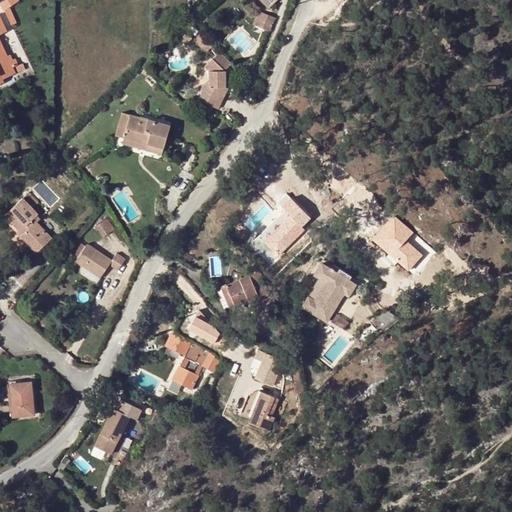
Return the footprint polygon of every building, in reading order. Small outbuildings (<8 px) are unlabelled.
[(20,0),(19,0),(1,0),(0,1),(0,4),(4,10),(9,7),(20,0)] [(9,7),(4,10),(7,18),(12,16),(9,7)] [(261,11),(255,25),(270,32),(276,17),(261,11)] [(11,25),(16,23),(12,16),(7,18),(11,25)] [(0,81),(2,81),(2,79),(15,73),(13,67),(18,64),(15,59),(12,60),(10,55),(7,56),(0,39),(0,33),(6,31),(0,17),(0,81)] [(188,31),(181,37),(186,43),(193,36),(188,31)] [(214,44),(202,32),(196,38),(197,42),(204,49),(208,50),(214,44)] [(233,64),(220,50),(205,65),(204,81),(200,86),(199,99),(216,109),(227,88),(225,87),(225,71),(233,64)] [(115,135),(123,137),(130,115),(121,112),(115,135)] [(130,115),(123,137),(147,144),(146,149),(161,153),(169,126),(130,115)] [(147,144),(123,137),(122,143),(146,149),(147,144)] [(4,215),(19,231),(23,234),(20,236),(19,237),(28,246),(31,244),(38,251),(52,238),(43,229),(40,231),(34,225),(37,222),(42,217),(33,208),(38,203),(39,203),(29,192),(4,215)] [(33,208),(42,217),(47,213),(38,203),(33,208)] [(107,218),(95,226),(103,238),(115,229),(107,218)] [(40,231),(43,229),(37,222),(34,225),(40,231)] [(394,239),(409,254),(418,247),(403,231),(394,239)] [(394,239),(383,249),(397,265),(409,254),(394,239)] [(111,260),(86,243),(76,260),(84,266),(100,277),(110,264),(118,269),(125,259),(116,253),(111,260)] [(31,244),(28,246),(35,254),(38,251),(31,244)] [(255,272),(249,275),(254,287),(262,283),(266,282),(257,262),(251,264),(255,272)] [(337,272),(321,263),(315,274),(319,277),(303,306),(328,321),(333,312),(330,309),(341,291),(344,293),(349,296),(356,284),(352,282),(337,272)] [(100,277),(84,266),(80,271),(97,283),(100,277)] [(339,269),(337,272),(352,282),(355,278),(339,269)] [(260,302),(268,298),(262,283),(254,287),(249,275),(227,285),(226,283),(220,286),(221,288),(217,290),(224,308),(234,304),(247,299),(248,301),(258,297),(260,302)] [(333,312),(344,293),(341,291),(330,309),(333,312)] [(340,329),(342,327),(348,321),(333,312),(328,321),(340,329)] [(214,326),(205,331),(213,344),(221,339),(214,326)] [(222,358),(176,332),(173,330),(165,344),(185,355),(185,356),(190,359),(199,364),(203,367),(217,374),(222,358)] [(190,359),(185,356),(182,361),(172,380),(192,390),(203,367),(199,364),(195,373),(185,368),(190,359)] [(278,371),(260,363),(252,380),(270,388),(273,381),(278,383),(280,380),(275,378),(278,371)] [(22,382),(10,383),(13,416),(34,414),(31,381),(22,382)] [(202,389),(199,395),(209,399),(211,392),(202,389)] [(258,393),(255,392),(244,416),(247,418),(258,393)] [(250,426),(264,432),(270,419),(267,418),(275,401),(258,393),(247,418),(250,426)] [(113,408),(94,446),(111,454),(130,417),(137,420),(142,409),(120,399),(115,408),(113,408)]
